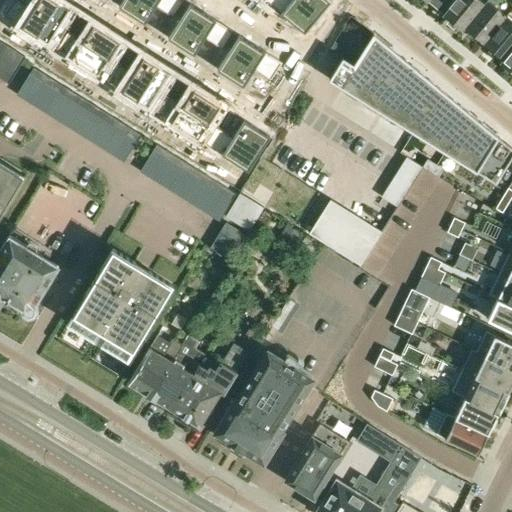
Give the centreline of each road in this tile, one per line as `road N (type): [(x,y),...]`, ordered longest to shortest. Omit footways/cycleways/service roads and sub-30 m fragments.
road 1 (secondary): [(212,511),(0,384)]
road 2 (residential): [(79,0),(263,118)]
road 3 (residential): [(511,123),(363,0)]
road 4 (secondary): [(0,416),(158,511)]
road 5 (residential): [(344,0),(263,118)]
